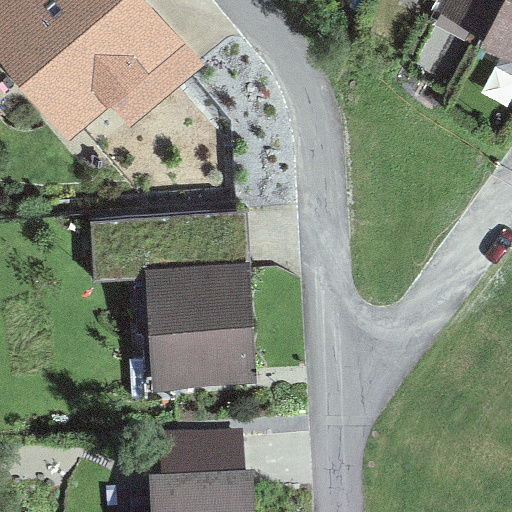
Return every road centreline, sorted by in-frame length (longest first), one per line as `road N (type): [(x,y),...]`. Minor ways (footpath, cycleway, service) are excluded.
road 1 (residential): [(252,0),(304,81),(321,133),(335,400)]
road 2 (residential): [(511,189),(418,315),(335,400)]
